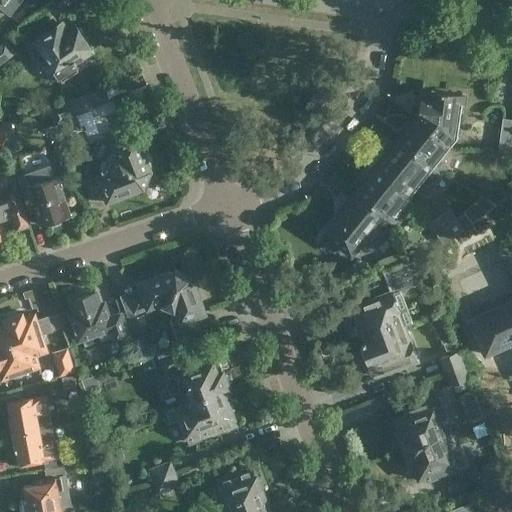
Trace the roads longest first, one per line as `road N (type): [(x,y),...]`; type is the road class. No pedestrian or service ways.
road 1 (residential): [(341,511),(223,204)]
road 2 (residential): [(223,204),(307,168),(376,88),(390,8)]
road 3 (residential): [(0,280),(223,204)]
road 4 (residential): [(223,204),(148,0)]
road 5 (residential): [(511,26),(390,8)]
